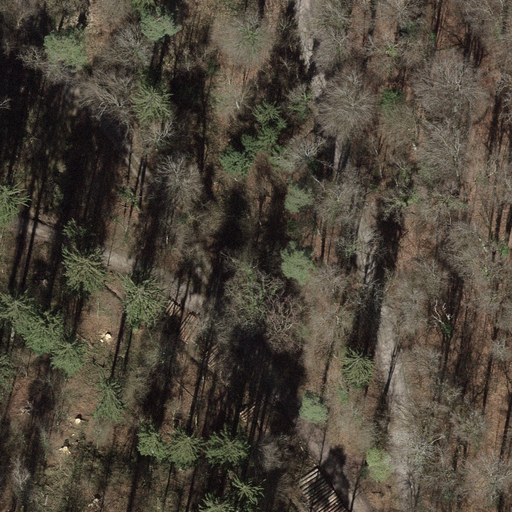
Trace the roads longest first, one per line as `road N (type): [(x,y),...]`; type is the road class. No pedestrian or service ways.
road 1 (track): [(375,511),(210,291),(24,0)]
road 2 (track): [(409,511),(397,377),(305,0)]
road 3 (track): [(0,217),(210,291)]
road 4 (track): [(0,203),(25,194),(72,145),(80,81)]
